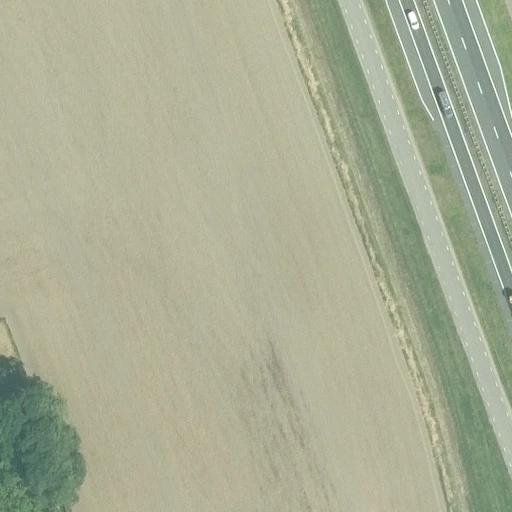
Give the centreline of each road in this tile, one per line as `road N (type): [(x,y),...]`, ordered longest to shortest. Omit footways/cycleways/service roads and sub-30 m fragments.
road 1 (unclassified): [(349,0),(511,449)]
road 2 (trunk): [(404,0),(511,297)]
road 3 (trunk): [(511,181),(446,0)]
